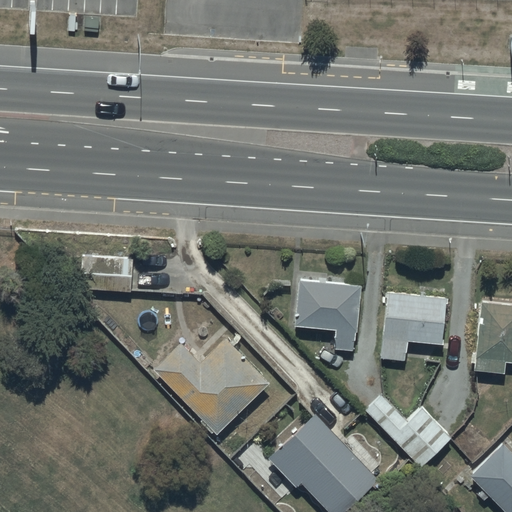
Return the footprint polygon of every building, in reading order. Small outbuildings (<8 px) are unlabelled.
[(362,284),(298,279),(295,325),(335,328),(334,347),(353,348),(354,331),(358,331),(362,284)] [(447,296),(387,291),(381,357),(406,359),(408,340),(443,343),(447,296)] [(511,302),(480,300),(474,369),(505,372),(506,360),(511,360),(511,302)] [(182,341),(153,368),(216,433),(269,382),(225,336),(201,360),(182,341)] [(381,392),(365,408),(422,467),(452,437),(420,405),(407,419),(381,392)] [(314,412),(268,456),(296,485),(300,481),(329,511),(342,511),(378,478),(314,412)] [(511,511),(511,449),(504,442),(470,476),(506,511),(511,511)]
